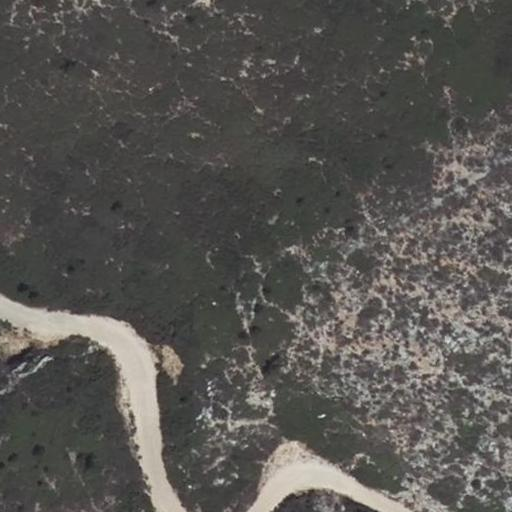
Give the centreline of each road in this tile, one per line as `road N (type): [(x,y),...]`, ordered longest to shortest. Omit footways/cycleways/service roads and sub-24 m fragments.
road 1 (track): [(0,310),(19,320),(96,328),(120,343),(174,511)]
road 2 (track): [(267,511),(283,485),(320,478),(396,511)]
